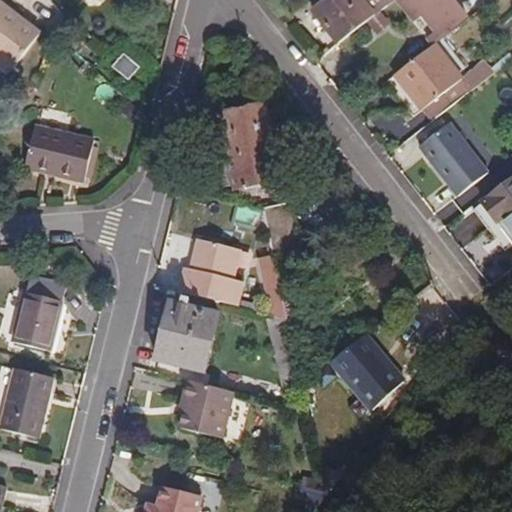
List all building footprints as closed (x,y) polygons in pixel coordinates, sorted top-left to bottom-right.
[(375,25),(362,9),(373,0),(340,0),(312,22),(337,53),(375,25)] [(406,1),(405,0),(386,0),(381,4),(389,14),(406,1)] [(465,30),(441,0),(412,0),(407,4),(441,48),(465,30)] [(0,72),(6,77),(34,41),(0,12),(0,72)] [(434,128),(482,91),(473,79),(460,89),(433,54),(395,83),(427,126),(431,123),(434,128)] [(139,75),(122,59),(110,72),(126,88),(139,75)] [(281,192),(267,117),(218,127),(225,166),(209,169),(215,199),(231,196),(232,201),(281,192)] [(461,204),(490,180),(451,131),(422,155),(461,204)] [(81,190),(91,148),(29,134),(20,176),(81,190)] [(511,188),(484,209),(499,230),(507,224),(511,231),(511,188)] [(259,226),(260,210),(236,207),(234,223),(259,226)] [(310,265),(298,210),(270,217),(282,271),(310,265)] [(511,231),(507,224),(499,230),(511,247),(511,231)] [(373,258),(393,239),(383,227),(362,246),(373,258)] [(246,291),(236,289),(243,259),(201,250),(194,279),(193,287),(185,286),(182,301),(241,315),(246,291)] [(287,315),(278,276),(266,279),(275,324),(289,327),(287,315)] [(193,287),(194,279),(187,277),(185,286),(193,287)] [(46,363),(58,312),(21,303),(9,354),(46,363)] [(308,326),(298,304),(287,315),(289,327),(291,333),(308,326)] [(212,383),(227,324),(178,312),(163,370),(212,383)] [(291,333),(289,327),(275,324),(273,323),(289,398),(305,395),(291,333)] [(375,415),(405,389),(368,346),(347,363),(353,370),(344,378),(375,415)] [(0,435),(35,444),(49,383),(13,375),(0,427),(0,435)] [(227,446),(237,401),(192,390),(188,409),(191,410),(185,436),(227,446)] [(247,511),(251,496),(213,487),(208,507),(188,503),(185,511),(247,511)] [(0,511),(15,511),(19,497),(0,492),(0,511)]
